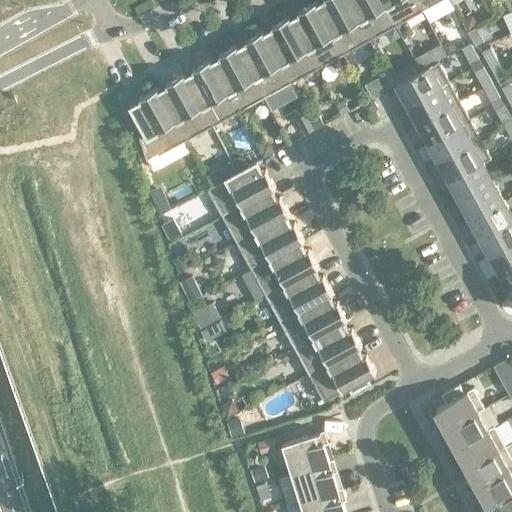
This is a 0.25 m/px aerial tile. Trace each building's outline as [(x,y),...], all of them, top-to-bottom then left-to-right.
[(369,39),(347,0),(325,0),(327,2),(319,7),(315,0),(314,1),(343,53),(369,39)] [(395,24),(382,0),(347,0),(369,39),(395,24)] [(422,10),(416,0),(382,0),(395,24),(422,10)] [(439,0),(416,0),(422,10),(439,0)] [(343,53),(314,1),(297,10),(300,17),(292,21),(289,15),(288,15),(316,67),(343,53)] [(316,67),(288,15),(271,25),(274,31),(266,36),(262,29),(261,30),(290,82),(316,67)] [(468,19),(464,21),(468,27),(474,23),(472,20),(468,19)] [(467,31),(471,38),(475,46),(476,45),(475,43),(482,39),(483,41),(484,41),(476,26),(467,31)] [(290,82),(261,30),(244,39),(248,46),(240,50),(236,43),(235,44),(264,96),(290,82)] [(479,58),(470,42),(461,47),(470,63),(469,61),(477,56),(478,58),(479,58)] [(447,43),(444,45),(447,51),(453,48),(451,44),(447,43)] [(264,96),(235,44),(218,53),(222,60),(213,64),(210,58),(209,58),(237,111),(264,96)] [(482,51),(490,65),(498,61),(490,46),(491,48),(483,53),(482,51)] [(237,111),(209,58),(192,68),(195,74),(187,79),(183,72),(182,73),(211,125),(237,111)] [(396,88),(405,104),(449,80),(438,60),(396,83),(398,86),(396,88)] [(506,75),(498,61),(490,65),(498,80),(497,78),(504,73),(506,76),(506,75)] [(491,81),(483,66),(482,66),(484,68),(476,72),(475,70),(474,70),(483,86),(491,81)] [(211,125),(182,73),(165,82),(169,89),(161,93),(157,87),(156,87),(185,139),(211,125)] [(459,99),(449,80),(405,104),(415,123),(459,99)] [(500,97),(491,81),(483,86),(491,102),(492,101),(490,99),(498,95),(500,97)] [(502,86),(501,87),(509,101),(511,99),(511,86),(510,82),(509,82),(510,84),(503,89),(502,86)] [(185,139),(156,87),(139,97),(143,103),(134,108),(133,104),(131,105),(147,134),(141,137),(140,136),(139,136),(146,159),(148,158),(147,157),(157,152),(158,154),(185,139)] [(344,99),(338,102),(343,112),(349,108),(344,99)] [(470,118),(459,99),(415,123),(425,142),(470,118)] [(511,119),(511,118),(504,104),(503,104),(504,106),(496,110),(495,108),(503,124),(511,119)] [(319,115),(312,119),(317,127),(324,123),(319,115)] [(480,137),(470,118),(425,142),(436,161),(480,137)] [(310,119),(300,124),(305,134),(315,128),(310,119)] [(511,119),(503,124),(511,140),(511,139),(511,138),(511,137),(511,136),(511,119)] [(490,156),(480,137),(436,161),(446,180),(490,156)] [(491,157),(490,156),(446,180),(457,199),(492,180),(483,162),(491,157)] [(257,162),(256,161),(208,187),(222,214),(275,186),(265,169),(259,172),(254,164),(257,162)] [(238,161),(234,163),(237,169),(244,166),(242,162),(238,161)] [(503,199),(492,180),(457,199),(467,218),(503,199)] [(275,187),(275,186),(222,214),(237,241),(289,212),(280,195),(273,198),(269,190),(275,187)] [(164,198),(154,202),(158,215),(169,208),(164,198)] [(511,215),(503,199),(467,218),(477,237),(511,218),(511,215)] [(290,213),(289,212),(237,241),(251,267),(303,238),(294,221),(287,225),(283,217),(290,213)] [(511,242),(511,218),(477,237),(488,256),(511,242)] [(172,219),(161,226),(169,240),(180,234),(172,219)] [(304,239),(303,238),(251,267),(266,293),(318,265),(308,248),(302,251),(297,243),(304,239)] [(511,267),(511,242),(488,256),(498,275),(511,267)] [(183,255),(173,260),(180,271),(189,266),(183,255)] [(318,266),(318,265),(266,293),(280,320),(332,291),(323,274),(316,277),(312,269),(318,266)] [(511,292),(511,267),(498,275),(508,294),(511,292)] [(192,275),(181,280),(191,298),(201,292),(192,275)] [(333,292),(332,291),(280,320),(294,346),(347,317),(337,300),(331,304),(326,296),(333,292)] [(212,303),(192,314),(200,328),(220,317),(212,303)] [(347,318),(347,317),(294,346),(309,372),(361,344),(352,327),(345,330),(341,322),(347,318)] [(211,326),(201,332),(206,342),(217,336),(211,326)] [(362,345),(361,344),(309,372),(324,399),(349,385),(352,389),(372,378),(370,374),(376,371),(366,353),(359,356),(355,348),(362,345)] [(223,367),(212,373),(218,383),(229,377),(223,367)] [(464,391),(459,383),(441,393),(446,401),(436,407),(447,426),(484,406),(473,386),(464,391)] [(231,400),(222,405),(228,415),(237,410),(231,400)] [(485,407),(484,406),(447,426),(457,445),(494,425),(494,424),(488,428),(478,410),(485,407)] [(239,419),(228,423),(233,437),(244,433),(239,419)] [(505,444),(494,425),(457,445),(468,464),(505,444)] [(282,442),(291,472),(334,458),(333,457),(329,459),(324,443),(328,442),(324,429),(282,442)] [(511,464),(511,456),(505,444),(468,464),(478,483),(511,464)] [(338,470),(334,458),(291,472),(300,500),(343,487),(343,486),(338,487),(333,472),(338,470)] [(511,489),(511,464),(478,483),(488,502),(511,489)] [(260,466),(252,468),(256,480),(263,477),(260,466)] [(266,481),(257,484),(261,498),(271,495),(266,481)] [(347,499),(343,487),(300,500),(303,511),(345,511),(342,500),(347,499)] [(511,511),(511,489),(488,502),(493,511),(511,511)]
